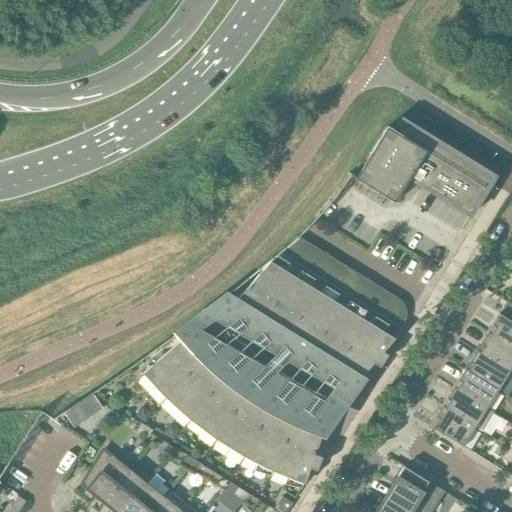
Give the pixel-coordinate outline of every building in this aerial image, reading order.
[(348,174),(350,175),(393,202),(400,191),(405,187),(404,187),(413,180),(470,216),(494,176),(401,119),(401,121),(391,130),(386,127),(362,165),(355,177),(349,173),(348,174)] [(270,262),(295,277),(296,277),(315,247),(299,237),(299,238),(270,262)] [(315,247),(296,277),(306,284),(325,253),(315,247)] [(306,284),(316,290),(335,260),(325,253),(306,284)] [(316,290),(319,292),(326,296),(345,266),(335,260),(316,290)] [(255,322),(295,277),(270,262),(269,261),(231,306),(230,307),(255,322)] [(326,296),(336,303),(355,272),(345,266),(326,296)] [(336,303),(344,307),(347,309),(365,278),(355,272),(336,303)] [(295,277),(255,322),(280,338),(319,292),(316,290),(306,284),(296,277),(295,277)] [(347,309),(357,315),(376,285),(365,278),(347,309)] [(357,315),(367,322),(386,291),(376,285),(357,315)] [(367,322),(368,322),(376,327),(395,297),(386,291),(367,322)] [(319,292),(280,338),(304,353),(344,307),(336,303),(326,296),(319,292)] [(394,338),(403,323),(405,320),(405,316),(406,313),(405,310),(405,307),(403,305),(402,302),(400,300),(398,298),(395,297),(376,327),(394,338)] [(181,329),(182,330),(186,335),(187,334),(207,355),(227,373),(249,390),(272,404),(297,417),(319,425),(323,419),(333,423),(333,422),(346,401),(347,402),(348,402),(349,402),(350,402),(352,401),(353,400),(354,398),(355,397),(355,395),(354,393),(354,392),(353,391),(344,385),(347,379),(329,368),(304,353),(280,338),(255,322),(230,307),(231,306),(221,300),(220,299),(219,300),(208,309),(207,310),(195,319),(194,319),(194,320),(182,329),(181,329)] [(511,348),(511,307),(505,303),(498,313),(491,325),(494,327),(490,333),(489,335),(511,348)] [(357,315),(347,309),(344,307),(304,353),(329,368),(368,322),(367,322),(357,315)] [(382,352),(391,341),(394,338),(376,327),(368,322),(329,368),(347,379),(354,384),(373,363),(377,365),(385,353),(382,352)] [(509,372),(511,366),(511,348),(489,335),(490,333),(487,331),(479,344),(483,346),(479,352),(478,353),(509,372)] [(165,398),(207,355),(187,334),(186,335),(142,373),(165,398)] [(497,390),(509,372),(478,353),(479,352),(476,350),(468,362),(471,364),(467,370),(467,371),(497,390)] [(165,398),(189,420),(227,373),(207,355),(165,398)] [(493,413),(494,412),(487,408),(497,390),(467,371),(467,370),(464,368),(457,380),(460,382),(456,388),(455,390),(493,413)] [(227,373),(189,420),(214,439),(215,439),(249,390),(227,373)] [(482,431),(493,413),(455,390),(456,388),(453,387),(445,399),(448,401),(445,407),(444,408),(482,431)] [(249,390),(215,439),(242,456),(243,457),(272,404),(249,390)] [(272,404),(243,457),(272,471),(297,417),(272,404)] [(432,427),(463,446),(474,428),(481,433),(482,431),(444,408),(445,407),(441,405),(434,417),(437,419),(432,427)] [(70,426),(77,417),(68,411),(62,420),(70,426)] [(323,427),(319,425),(297,417),(272,471),(303,484),(309,468),(313,469),(319,456),(314,454),(323,427)] [(152,430),(141,423),(136,431),(147,438),(152,430)] [(169,455),(173,448),(163,441),(158,449),(169,455)] [(173,448),(169,455),(179,462),(179,463),(187,468),(193,460),(173,448)] [(511,458),(511,450),(508,448),(502,458),(509,463),(511,458)] [(103,502),(130,470),(112,455),(111,457),(102,450),(81,484),(86,488),(84,490),(98,501),(100,499),(103,502)] [(206,478),(210,471),(193,460),(187,468),(194,473),(195,471),(206,478)] [(403,466),(384,497),(409,511),(428,511),(441,492),(444,493),(444,492),(403,466)] [(123,511),(146,483),(130,470),(103,502),(107,505),(106,507),(111,511),(123,511)] [(210,471),(206,478),(216,485),(221,477),(210,471)] [(146,483),(123,511),(150,511),(168,491),(169,490),(162,484),(165,481),(155,473),(146,483)] [(243,501),(247,494),(237,487),(232,494),(243,501)] [(178,511),(185,504),(168,491),(150,511),(178,511)] [(247,494),(243,501),(253,508),(258,500),(247,494)] [(25,501),(18,496),(10,507),(18,511),(25,501)] [(286,511),(292,503),(281,496),(274,507),(281,511),(286,511)] [(409,511),(384,497),(374,511),(409,511)]
